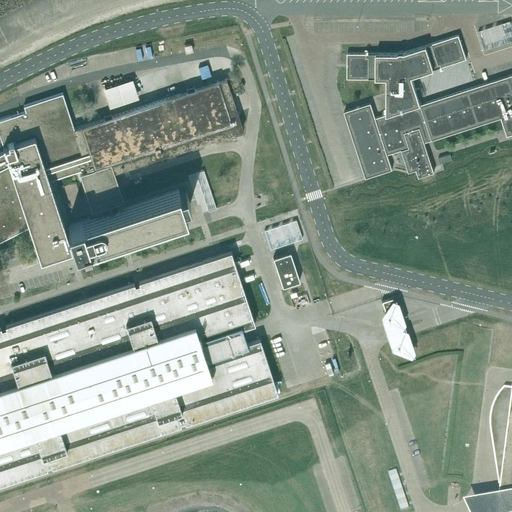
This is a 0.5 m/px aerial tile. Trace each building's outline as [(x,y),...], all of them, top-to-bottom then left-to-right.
[(478,31),(485,49),(511,40),(511,32),(508,21),(478,31)] [(412,76),(466,58),(467,58),(459,34),(404,52),(402,51),(401,51),(399,52),(398,52),(398,53),(347,53),(347,78),(387,78),(387,114),(376,118),(371,102),(344,111),(366,177),(392,169),(386,150),(400,146),(402,149),(401,149),(408,172),(417,169),(419,176),(419,177),(434,172),(434,171),(432,172),(430,165),(432,164),(423,138),(431,136),(432,139),(501,117),(507,135),(511,133),(511,74),(421,104),(419,97),(422,96),(422,95),(420,95),(418,88),(420,88),(419,87),(416,88),(412,76)] [(136,79),(137,85),(164,76),(162,70),(136,79)] [(232,91),(232,92),(234,92),(234,91),(244,87),(243,83),(243,82),(239,83),(236,75),(74,128),(63,93),(24,105),(26,111),(0,119),(0,135),(6,154),(0,156),(0,239),(30,225),(31,229),(32,229),(34,235),(33,235),(34,236),(35,236),(37,243),(36,243),(36,244),(37,243),(39,250),(38,250),(39,251),(40,251),(42,258),(56,253),(57,254),(72,249),(70,241),(73,240),(75,248),(83,245),(84,248),(91,245),(90,243),(94,241),(95,242),(96,242),(97,242),(98,241),(99,240),(98,239),(103,237),(103,238),(186,211),(184,207),(185,206),(184,203),(190,201),(186,190),(180,192),(179,188),(121,207),(118,198),(119,198),(118,196),(117,196),(114,184),(114,183),(113,183),(111,176),(111,175),(110,175),(110,172),(229,133),(243,129),(231,92),(232,91)] [(104,87),(110,106),(138,97),(132,78),(104,87)] [(139,90),(141,96),(167,87),(166,82),(139,90)] [(438,157),(440,163),(452,159),(450,154),(438,157)] [(264,230),(270,249),(302,238),(296,219),(264,230)] [(16,244),(8,247),(12,258),(19,256),(20,256),(17,247),(16,244)] [(8,247),(0,249),(0,250),(0,252),(3,261),(4,261),(12,258),(8,247)] [(0,325),(0,483),(48,468),(47,465),(51,464),(52,466),(181,424),(180,421),(185,420),(185,422),(278,392),(260,337),(247,342),(242,327),(255,323),(234,260),(231,250),(0,325)] [(276,265),(276,267),(294,261),(290,251),(273,256),(273,258),(276,265)] [(276,267),(283,286),(300,280),(294,261),(276,267)] [(385,309),(382,313),(393,347),(412,354),(416,349),(399,298),(393,296),(392,297),(385,309)] [(511,511),(511,391),(506,391),(499,400),(494,411),(492,422),(492,434),(501,489),(498,511),(511,511)] [(405,511),(409,511),(396,472),(388,475),(400,511),(405,511)]
